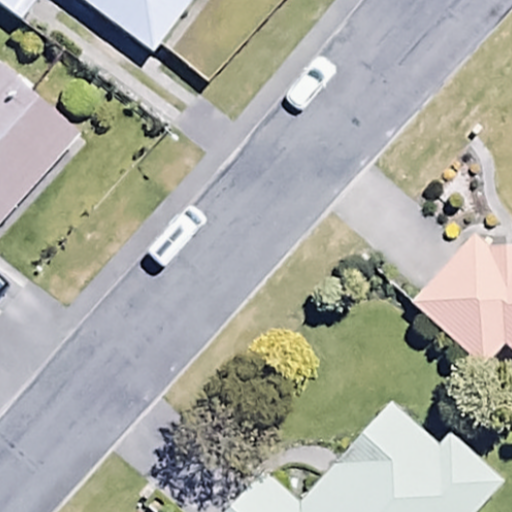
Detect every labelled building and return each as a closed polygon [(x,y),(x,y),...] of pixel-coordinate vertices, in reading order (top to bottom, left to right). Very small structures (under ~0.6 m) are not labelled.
[(0,0),(0,11),(18,25),(38,0),(0,0)] [(73,0),(150,59),(196,0),(73,0)] [(0,224),(76,140),(1,67),(0,68),(0,224)] [(477,373),(499,349),(511,359),(511,254),(504,263),(474,237),(407,312),(477,373)] [(476,511),(501,485),(451,440),(438,454),(387,408),(295,508),(263,479),(232,511),(476,511)]
